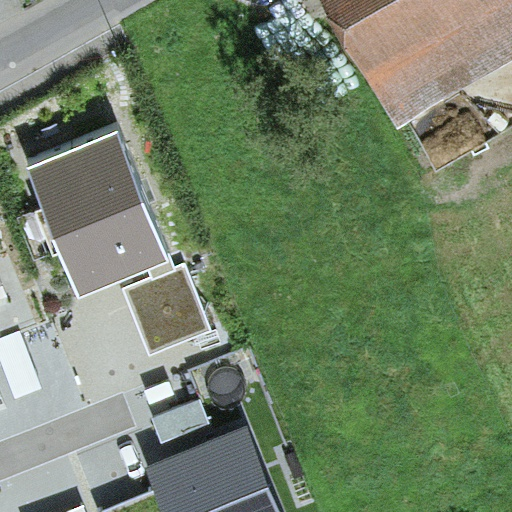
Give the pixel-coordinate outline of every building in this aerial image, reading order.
[(511,0),(321,0),(390,127),(511,62),(511,0)] [(118,118),(28,155),(81,284),(172,247),(118,118)] [(129,284),(151,345),(212,323),(190,262),(129,284)] [(287,511),(249,415),(147,456),(157,482),(99,506),(101,511),(287,511)] [(52,511),(86,511),(82,500),(52,511)]
